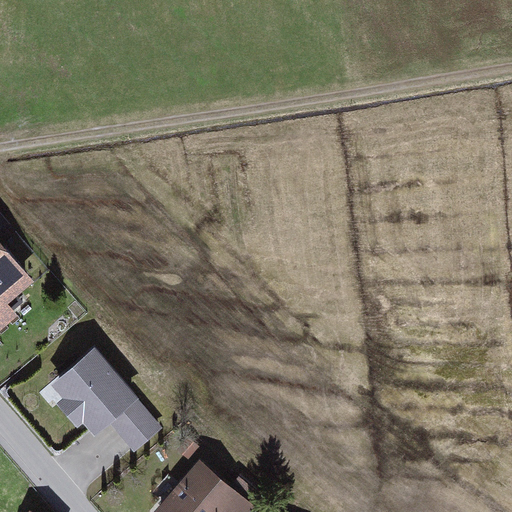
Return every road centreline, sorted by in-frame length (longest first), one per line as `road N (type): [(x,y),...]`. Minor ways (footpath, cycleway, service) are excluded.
road 1 (track): [(0,151),(511,74)]
road 2 (residential): [(0,414),(82,511)]
